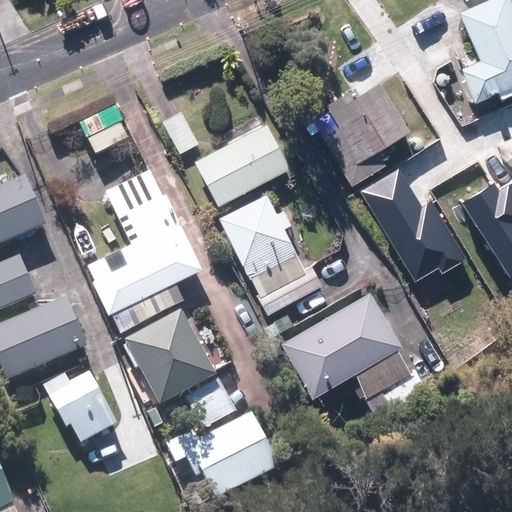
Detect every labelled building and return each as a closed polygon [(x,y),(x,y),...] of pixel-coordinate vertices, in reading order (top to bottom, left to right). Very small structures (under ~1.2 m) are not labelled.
[(511,97),(511,0),(474,0),(460,6),(482,56),(462,65),(477,98),(497,89),(503,101),(511,97)] [(439,4),(401,22),(419,60),(457,42),(439,4)] [(382,76),(332,106),(343,124),(324,136),(353,184),(390,161),(382,147),(414,127),(382,76)] [(202,142),(185,109),(163,119),(180,153),(202,142)] [(268,117),(199,157),(224,200),(293,160),(268,117)] [(29,175),(0,187),(0,245),(50,225),(29,175)] [(291,221),(272,184),(218,212),(270,311),(319,286),(286,224),(291,221)] [(91,265),(121,331),(179,304),(172,289),(206,273),(169,194),(131,212),(144,240),(91,265)] [(23,254),(0,263),(0,310),(39,294),(23,254)] [(286,343),(317,392),(355,368),(381,409),(427,380),(370,290),(286,343)] [(69,296),(0,323),(0,360),(8,380),(90,347),(69,296)] [(180,310),(130,338),(166,401),(215,373),(180,310)] [(69,372),(47,383),(71,428),(77,425),(86,443),(121,424),(112,407),(133,396),(118,367),(96,378),(91,368),(72,379),(69,372)] [(240,404),(221,375),(186,398),(204,426),(240,404)] [(198,427),(167,441),(177,463),(172,466),(190,507),(281,466),(255,409),(201,433),(198,427)] [(24,511),(0,458),(0,511),(24,511)]
